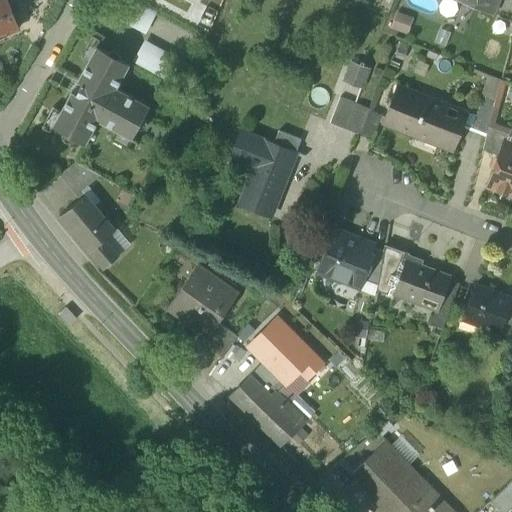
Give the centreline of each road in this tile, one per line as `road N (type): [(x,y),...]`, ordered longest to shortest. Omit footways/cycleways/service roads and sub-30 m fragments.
road 1 (secondary): [(35,232),(296,511)]
road 2 (residential): [(362,180),(511,237)]
road 3 (residential): [(0,132),(74,0)]
